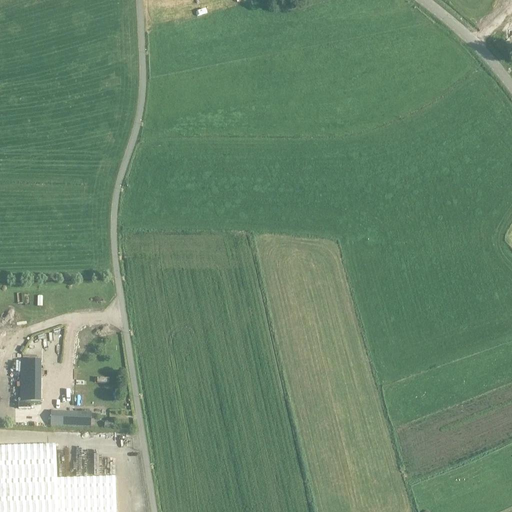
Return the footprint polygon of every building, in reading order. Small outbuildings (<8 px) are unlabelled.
[(90,320),(91,302),(82,302),(82,300),(73,300),(73,302),(65,302),(65,320),(67,320),(67,324),(52,323),(51,333),(75,333),(75,324),(72,324),(72,320),(90,320)] [(0,408),(38,409),(39,330),(0,329),(0,408)] [(111,402),(112,384),(78,383),(77,401),(111,402)] [(75,427),(76,413),(53,412),(52,426),(75,427)] [(86,414),(76,413),(75,427),(86,428),(86,414)] [(0,511),(116,511),(115,477),(57,479),(56,446),(0,447),(0,511)]
